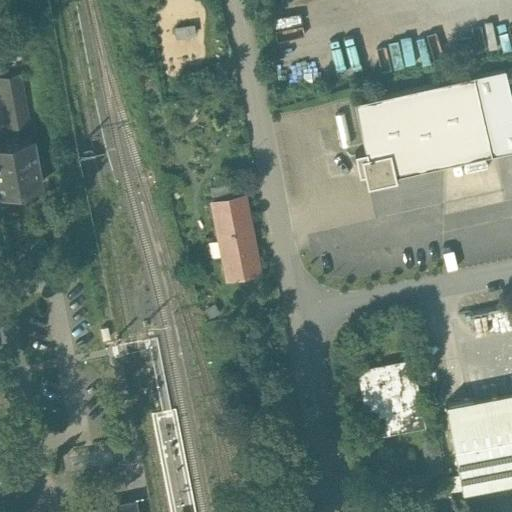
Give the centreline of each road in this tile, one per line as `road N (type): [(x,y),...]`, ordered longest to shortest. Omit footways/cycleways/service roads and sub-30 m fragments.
road 1 (residential): [(232,0),(284,258),(306,321)]
road 2 (residential): [(47,511),(0,272)]
road 3 (residential): [(511,273),(306,321)]
road 4 (residential): [(306,321),(340,511)]
